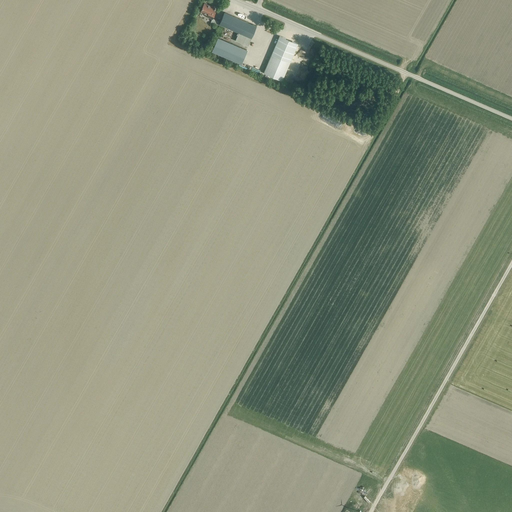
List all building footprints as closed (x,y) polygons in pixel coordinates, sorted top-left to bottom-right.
[(207,17),(213,20),(216,12),(214,11),(215,8),(204,3),(200,12),(207,15),(207,17)] [(257,26),(224,12),(219,24),(239,33),(235,40),(248,45),(257,26)] [(298,44),(280,36),(264,73),(282,81),(298,44)] [(218,38),(212,51),(241,63),(247,50),(218,38)] [(293,71),(297,62),(293,60),(288,69),(293,71)]
